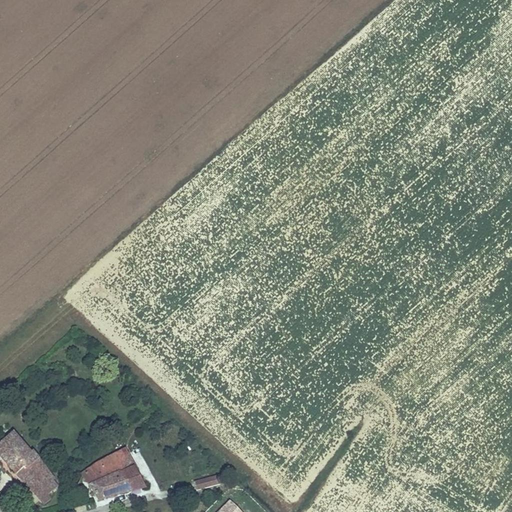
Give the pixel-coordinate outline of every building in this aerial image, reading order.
[(0,455),(1,457),(19,443),(3,425),(0,428),(0,455)] [(28,453),(19,443),(1,457),(42,503),(48,498),(45,494),(55,485),(51,480),(51,477),(30,453),(28,453)] [(124,449),(107,458),(116,473),(132,465),(124,449)] [(107,458),(82,473),(99,498),(145,486),(132,465),(116,473),(107,458)] [(211,466),(206,459),(184,475),(189,482),(211,466)] [(194,479),(196,489),(219,486),(218,476),(194,479)] [(240,511),(229,500),(217,511),(240,511)]
